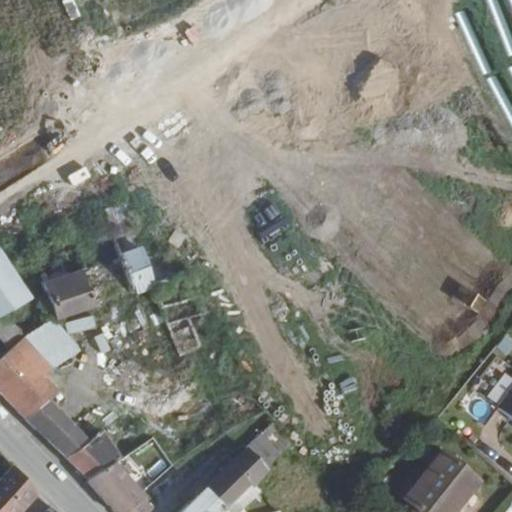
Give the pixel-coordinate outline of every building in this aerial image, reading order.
[(0,331),(13,352),(0,360),(0,392),(37,433),(41,430),(38,427),(58,412),(52,404),(59,398),(46,380),(52,373),(5,315),(33,302),(20,278),(0,240),(0,331)] [(120,246),(60,265),(65,280),(125,261),(120,246)] [(156,290),(156,287),(143,255),(125,261),(138,296),(156,290)] [(58,260),(38,268),(48,295),(57,323),(138,296),(125,261),(65,280),(60,265),(58,260)] [(38,268),(20,278),(33,302),(48,295),(38,268)] [(203,322),(187,276),(156,287),(156,290),(183,363),(202,355),(191,325),(203,322)] [(201,377),(164,399),(182,424),(212,404),(201,377)] [(511,384),(492,409),(511,424),(511,384)] [(41,430),(37,433),(45,444),(50,440),(53,444),(71,427),(58,412),(38,427),(41,430)] [(71,427),(53,444),(52,446),(90,483),(103,474),(71,427)] [(243,454),(265,475),(278,459),(257,440),(243,454)] [(204,492),(223,511),(250,486),(253,490),(265,475),(243,454),(220,476),(204,492)] [(440,454),(397,503),(408,511),(453,511),(477,485),(440,454)] [(90,483),(86,487),(109,511),(149,511),(150,511),(129,486),(111,468),(103,474),(90,483)] [(22,482),(12,472),(0,483),(0,511),(20,511),(36,496),(22,482)] [(183,511),(223,511),(204,492),(188,507),(183,511)]
